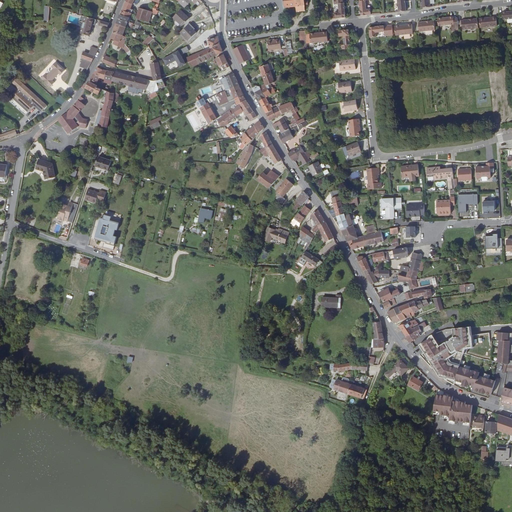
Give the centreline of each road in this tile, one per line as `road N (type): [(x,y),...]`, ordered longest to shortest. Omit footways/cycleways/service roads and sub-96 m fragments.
road 1 (residential): [(511,413),(447,390),(382,317),(254,104),(225,43),(222,6)]
road 2 (track): [(317,206),(287,265),(182,250),(173,277),(161,279),(77,247)]
road 3 (residential): [(360,21),(377,155),(511,136)]
road 4 (residential): [(122,0),(79,92),(22,141)]
road 5 (residential): [(511,2),(360,21)]
